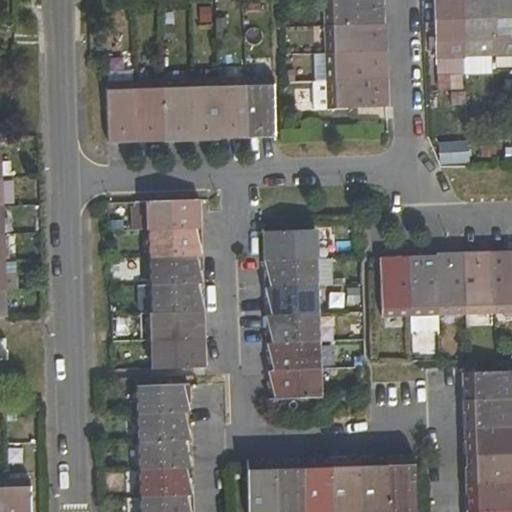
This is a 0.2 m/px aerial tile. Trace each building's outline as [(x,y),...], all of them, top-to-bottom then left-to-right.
[(383,0),(323,0),(324,24),(385,22),(384,9),(383,0)] [(434,0),(437,58),(465,57),(463,0),(434,0)] [(463,0),(465,57),(493,56),(491,0),(463,0)] [(511,0),(491,0),(493,56),(511,55),(511,0)] [(385,22),(324,24),(325,53),(386,52),(385,36),(385,22)] [(326,83),(387,81),(386,63),(386,52),(325,53),(326,83)] [(274,137),(273,77),(246,78),(247,138),(261,138),(274,137)] [(247,138),(246,78),(219,79),(221,139),(235,138),(247,138)] [(221,139),(219,79),(191,80),(193,140),(208,139),(221,139)] [(160,81),(161,141),(177,140),(193,140),(191,80),(160,81)] [(123,142),(135,142),(134,81),(108,82),(109,143),(123,142)] [(134,81),(135,142),(150,141),(161,141),(160,81),(134,81)] [(387,93),(387,81),(326,83),(326,111),(388,109),(387,93)] [(202,201),(146,202),(147,229),(203,227),(202,214),(202,201)] [(203,227),(147,229),(148,257),(204,256),(203,242),(203,227)] [(315,232),(264,234),(265,247),(265,260),(316,258),(315,232)] [(511,312),(511,253),(505,254),(491,254),(493,313),(511,312)] [(464,255),(466,314),(493,313),(491,254),(476,254),(464,255)] [(438,315),(466,314),(464,255),(451,255),(435,256),(438,315)] [(204,256),(148,257),(149,284),(205,283),(204,268),(204,256)] [(438,315),(435,256),(425,256),(408,257),(410,316),(438,315)] [(410,316),(408,257),(395,257),(379,258),(382,317),(410,316)] [(316,258),(265,260),(266,272),(266,288),(317,286),(316,258)] [(205,283),(149,284),(150,312),(206,311),(205,299),(205,283)] [(317,286),(266,288),(267,302),(267,315),(318,314),(317,286)] [(152,341),(207,339),(206,326),(206,311),(150,312),(152,341)] [(318,314),(267,315),(268,330),(268,343),(319,342),(318,314)] [(435,338),(413,338),(413,354),(435,355),(435,338)] [(207,353),(207,339),(152,341),(153,369),(208,367),(207,353)] [(269,370),(319,369),(319,342),(268,343),(269,356),(269,370)] [(320,396),(319,369),(269,370),(269,383),(270,398),(320,396)] [(465,402),(511,401),(511,370),(464,373),(464,389),(465,402)] [(190,402),(189,385),(136,387),(137,413),(190,412),(190,402)] [(511,427),(511,401),(465,402),(465,416),(465,429),(511,427)] [(190,412),(137,413),(138,442),(191,441),(191,423),(190,412)] [(511,453),(511,427),(465,429),(466,440),(466,455),(511,453)] [(191,441),(138,442),(139,470),(192,468),(192,457),(191,441)] [(511,481),(511,453),(466,455),(466,469),(467,483),(511,481)] [(388,511),(416,511),(416,455),(403,456),(387,456),(388,511)] [(359,457),(360,511),(388,511),(387,456),(373,457),(359,457)] [(332,458),(333,511),(360,511),(359,457),(346,457),(332,458)] [(276,511),(304,511),(303,458),(292,459),(276,459),(276,511)] [(304,511),(333,511),(332,458),(316,458),(303,458),(304,511)] [(248,511),(276,511),(276,459),(259,460),(247,460),(247,469),(248,511)] [(192,468),(139,470),(140,497),(193,496),(192,481),(192,468)] [(5,477),(6,511),(30,511),(29,477),(5,477)] [(492,511),(511,511),(511,481),(467,483),(467,499),(467,511),(492,511)] [(139,511),(193,511),(193,496),(140,497),(139,511)]
